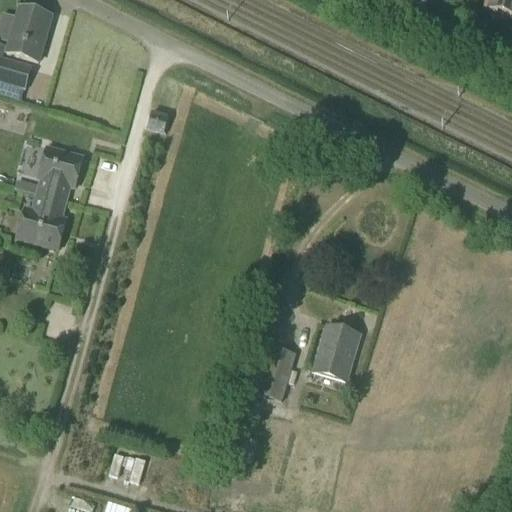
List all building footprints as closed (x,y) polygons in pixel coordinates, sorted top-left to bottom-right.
[(511,0),(491,0),(488,12),(497,15),(496,17),(507,21),(508,18),(511,19),(511,0)] [(17,23),(2,18),(0,26),(0,44),(10,47),(7,56),(6,57),(38,66),(38,65),(51,21),(51,20),(20,11),(19,12),(20,12),(17,23)] [(5,49),(0,47),(0,86),(25,94),(33,69),(2,60),(5,49)] [(0,105),(0,118),(13,122),(17,110),(0,105)] [(164,136),(168,122),(151,117),(147,131),(164,136)] [(75,192),(83,162),(46,152),(39,182),(42,183),(38,199),(65,206),(69,190),(75,192)] [(61,222),(65,206),(38,199),(33,215),(25,212),(17,242),(58,253),(66,224),(61,222)] [(345,386),(359,341),(325,331),(312,377),(345,386)] [(280,406),(295,358),(271,351),(257,398),(280,406)] [(117,481),(120,471),(123,460),(114,458),(108,479),(117,481)] [(123,460),(121,469),(132,472),(135,462),(124,459),(123,460)] [(132,472),(128,485),(138,488),(144,464),(135,462),(132,472)] [(95,511),(111,511),(113,504),(97,501),(95,511)]
